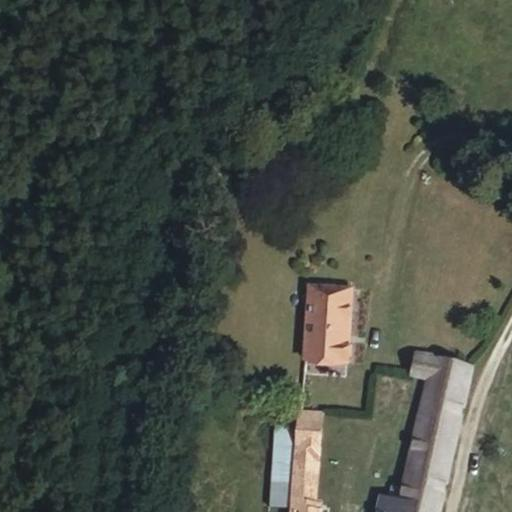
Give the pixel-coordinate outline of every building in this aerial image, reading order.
[(355,288),(311,284),(305,358),(325,360),(347,363),(355,288)] [(435,511),(469,363),(417,351),(412,370),(431,375),(405,486),(403,497),(399,511),(435,511)] [(300,410),(292,501),(311,504),(320,411),(300,410)] [(403,497),(405,486),(392,483),(390,493),(403,497)] [(399,511),(403,497),(390,493),(381,492),(376,511),(399,511)] [(292,501),(291,511),(322,511),(323,508),(311,504),(292,501)]
